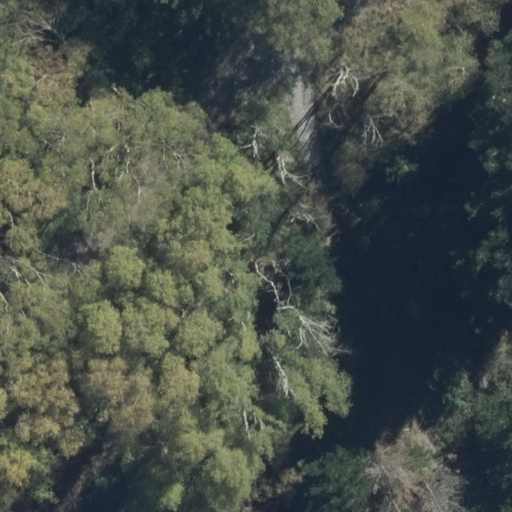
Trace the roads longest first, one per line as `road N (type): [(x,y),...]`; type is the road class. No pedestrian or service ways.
road 1 (track): [(295,24),(285,295),(405,511)]
road 2 (track): [(0,297),(324,0)]
